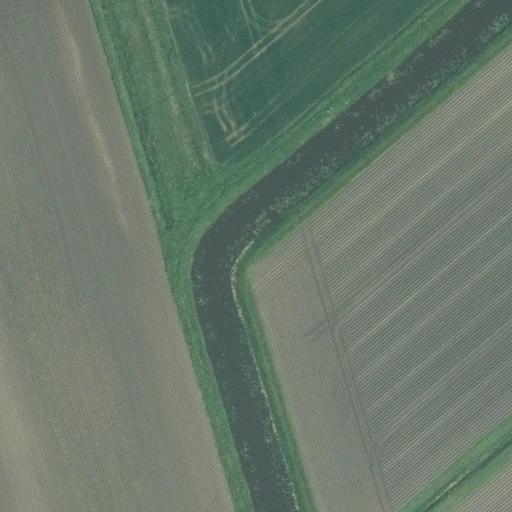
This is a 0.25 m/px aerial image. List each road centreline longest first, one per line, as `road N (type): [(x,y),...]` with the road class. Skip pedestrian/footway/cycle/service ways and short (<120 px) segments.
road 1 (track): [(511,34),(282,232),(244,276),(306,511)]
road 2 (track): [(191,228),(121,0)]
